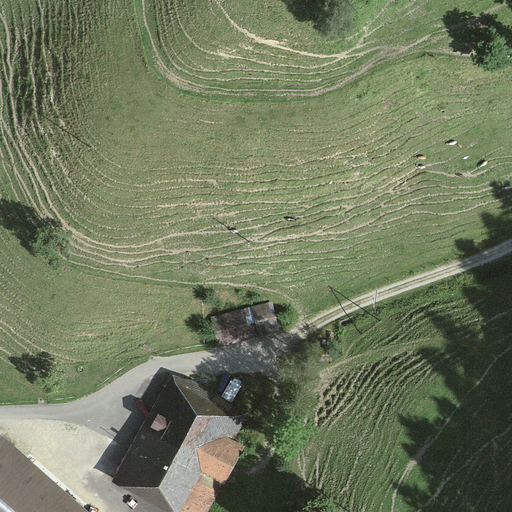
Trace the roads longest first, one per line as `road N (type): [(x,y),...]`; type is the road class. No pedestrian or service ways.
road 1 (track): [(270,348),(160,365),(72,408),(0,414)]
road 2 (track): [(270,348),(352,305),(511,244)]
